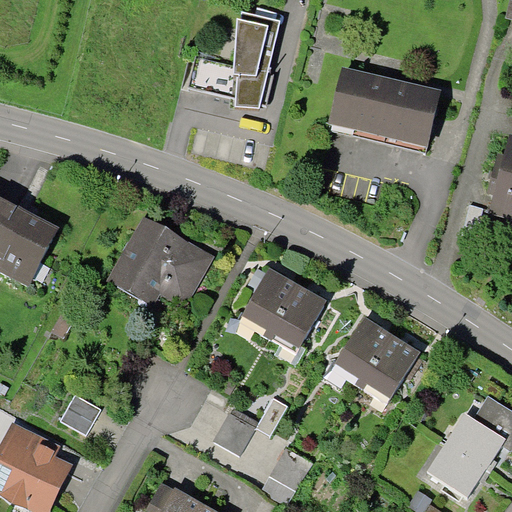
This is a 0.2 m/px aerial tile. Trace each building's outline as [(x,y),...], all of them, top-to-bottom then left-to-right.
[(239,29),(235,28),(231,84),(235,84),(233,114),(257,115),(278,28),(239,19),(239,29)] [(424,154),(436,102),(340,79),(327,131),(424,154)] [(511,144),(509,144),(503,163),(497,162),(487,197),(494,199),(489,216),(508,221),(511,218),(511,144)] [(0,276),(26,290),(53,237),(0,208),(0,265),(0,276)] [(473,240),(481,213),(467,209),(460,236),(473,240)] [(181,306),(206,263),(143,227),(111,283),(137,298),(144,285),(181,306)] [(251,334),(266,343),(294,293),(266,277),(242,320),(255,327),(251,334)] [(322,309),(294,293),(266,343),(281,351),(284,345),(297,352),(322,309)] [(358,391),(388,343),(361,326),(335,367),(347,375),(343,382),(358,391)] [(415,361),(388,343),(358,391),(372,400),(376,394),(389,402),(415,361)] [(495,403),(500,395),(487,387),(482,395),(495,403)] [(58,425),(84,439),(99,414),(73,399),(58,425)] [(228,418),(220,432),(245,446),(253,432),(268,441),(285,410),(271,402),(256,428),(232,414),(230,419),(228,418)] [(448,452),(483,475),(501,447),(509,452),(511,447),(511,420),(491,407),(476,429),(467,423),(448,452)] [(23,506),(35,511),(43,511),(62,474),(45,465),(48,459),(39,454),(42,448),(11,432),(4,445),(7,446),(0,459),(0,494),(4,496),(12,504),(23,506)] [(237,460),(245,446),(220,432),(212,446),(237,460)] [(465,503),(483,475),(448,452),(430,480),(465,503)] [(285,453),(276,467),(302,481),(310,468),(285,453)] [(293,495),(302,481),(276,467),(268,481),(293,495)] [(198,511),(159,489),(145,511),(198,511)] [(410,511),(433,511),(428,509),(427,510),(413,502),(408,510),(410,511)]
